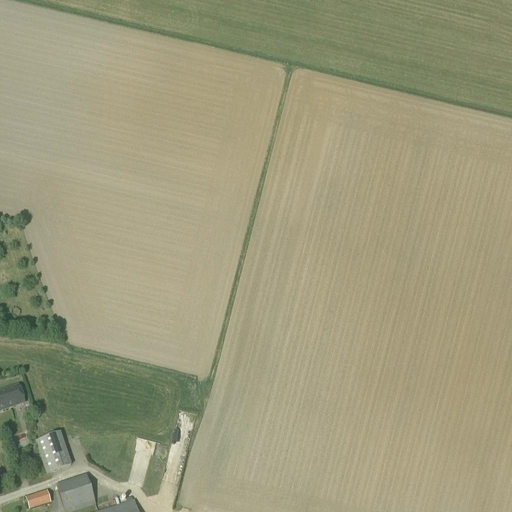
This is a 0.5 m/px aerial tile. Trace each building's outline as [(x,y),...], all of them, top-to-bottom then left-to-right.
[(0,411),(23,404),(17,387),(0,392),(0,411)] [(46,475),(71,467),(59,433),(34,442),(46,475)] [(144,454),(147,444),(139,441),(136,451),(144,454)] [(171,442),(171,453),(181,454),(181,443),(171,442)] [(59,511),(66,511),(90,503),(83,484),(53,495),(59,511)] [(29,511),(50,504),(46,492),(25,499),(29,511)] [(136,511),(133,502),(101,511),(136,511)]
